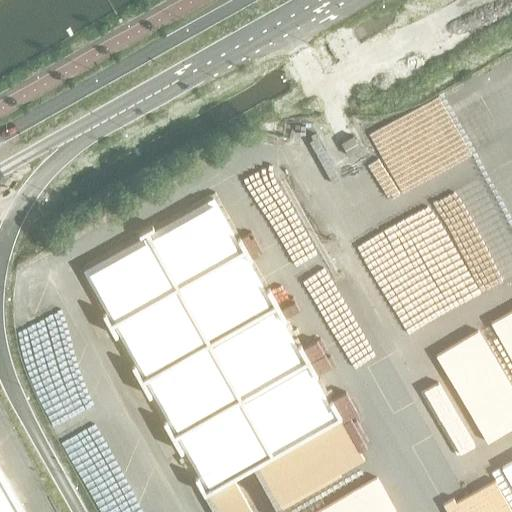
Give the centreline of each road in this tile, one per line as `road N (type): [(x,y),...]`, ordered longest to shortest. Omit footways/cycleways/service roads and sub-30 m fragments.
road 1 (tertiary): [(0,170),(168,75),(325,0)]
road 2 (tertiary): [(239,0),(0,135)]
